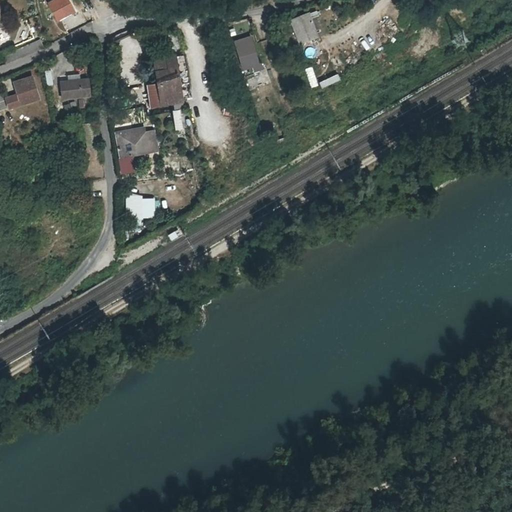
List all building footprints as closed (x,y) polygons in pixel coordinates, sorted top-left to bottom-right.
[(70,0),(47,0),(57,19),(75,10),(70,0)] [(296,49),(316,41),(307,16),(287,24),(296,49)] [(259,68),(247,31),(229,37),(234,53),(223,57),(226,65),(236,62),(240,76),(252,72),(252,70),(259,68)] [(186,55),(176,56),(177,59),(181,85),(189,84),(186,55)] [(157,61),(159,85),(151,86),(153,108),(172,105),(172,113),(176,113),(177,122),(186,121),(181,85),(177,59),(157,61)] [(304,67),(310,86),(318,83),(312,64),(304,67)] [(321,86),(340,79),(338,72),(319,79),(321,86)] [(31,77),(13,83),(17,95),(5,99),(9,109),(21,105),(38,99),(31,77)] [(90,97),(88,79),(61,83),(64,101),(90,97)] [(131,88),(132,100),(142,99),(142,87),(131,88)] [(145,127),(115,132),(119,158),(159,152),(155,130),(146,132),(145,127)] [(155,217),(155,195),(125,195),(125,217),(155,217)]
